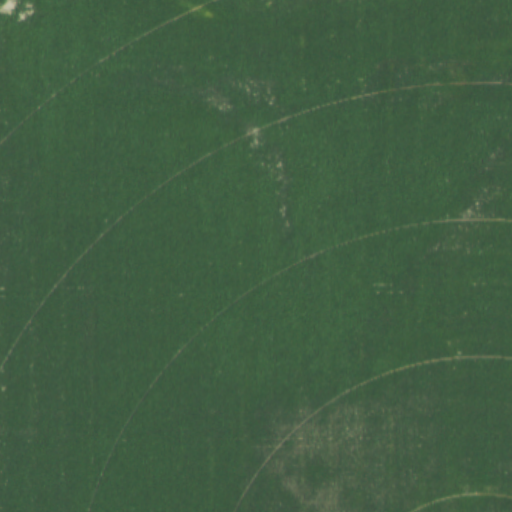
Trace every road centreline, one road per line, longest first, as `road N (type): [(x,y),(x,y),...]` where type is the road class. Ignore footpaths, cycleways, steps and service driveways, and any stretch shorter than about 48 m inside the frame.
road 1 (track): [(31,0),(69,54),(96,74),(209,96),(251,126),(268,185),(255,421),(285,469),(337,511)]
road 2 (track): [(263,441),(511,151)]
